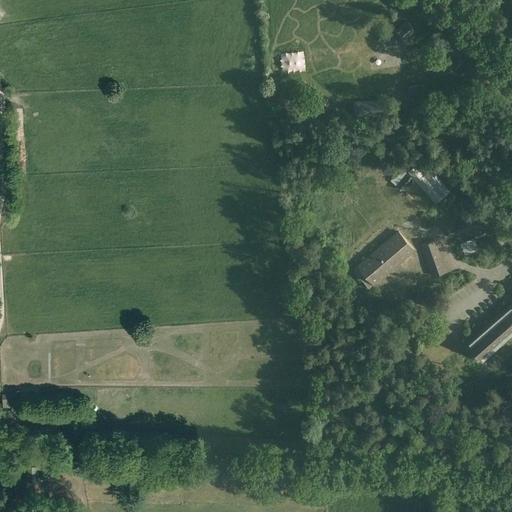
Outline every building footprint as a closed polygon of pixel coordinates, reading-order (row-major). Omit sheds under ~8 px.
[(393,27),(388,33),(390,35),(391,36),(398,44),(403,39),(405,41),(411,35),(410,34),(415,30),(410,25),(410,24),(408,22),(407,22),(406,20),(396,30),(393,27)] [(408,84),(408,94),(425,94),(424,84),(408,84)] [(355,102),(356,115),(383,114),(382,100),(355,102)] [(408,171),(437,204),(451,191),(430,167),(422,174),(415,165),(408,171)] [(390,181),(402,190),(413,177),(401,168),(390,181)] [(358,265),(374,284),(416,249),(398,230),(358,265)] [(421,244),(432,277),(447,271),(435,240),(421,244)] [(511,301),(467,342),(481,358),(511,331),(511,301)] [(23,466),(23,481),(41,481),(41,465),(23,466)] [(59,468),(56,468),(49,468),(48,481),(59,481),(59,468)]
